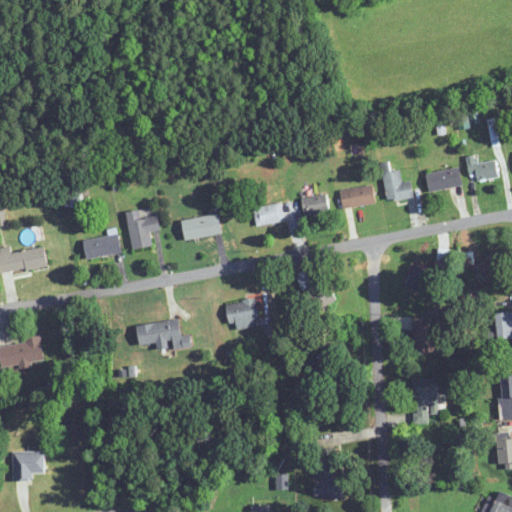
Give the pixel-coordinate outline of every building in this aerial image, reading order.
[(480,165),(475,155),(466,159),(473,175),(475,174),(480,183),(500,174),(493,159),(480,165)] [(415,196),(411,181),(403,183),(400,170),(392,172),(389,162),(381,163),(389,202),(415,196)] [(426,174),(430,192),(463,186),(460,167),(426,174)] [(344,209),(377,203),(373,185),(341,191),(344,209)] [(86,205),(84,188),(64,190),(65,207),(86,205)] [(302,199),(306,216),(331,210),(327,193),(302,199)] [(254,207),(256,225),(285,222),(283,204),(254,207)] [(134,249),(153,246),(151,232),(161,231),(158,216),(142,219),(141,210),(127,212),(134,249)] [(187,240),(222,234),(219,214),(183,221),(187,240)] [(85,238),(86,257),(121,255),(120,236),(85,238)] [(0,271),(47,268),(46,248),(12,251),(12,247),(0,247),(0,271)] [(506,277),(492,256),(477,266),(490,287),(506,277)] [(425,292),(432,272),(414,265),(407,286),(425,292)] [(296,275),(315,312),(337,300),(326,278),(312,285),(304,271),(296,275)] [(228,304),(233,331),(262,325),(256,298),(228,304)] [(511,311),(496,313),(498,339),(511,337),(511,311)] [(413,316),(413,353),(434,353),(434,316),(413,316)] [(138,325),(141,345),(157,342),(159,351),(173,348),(173,350),(193,347),(191,335),(182,336),(179,319),(138,325)] [(42,338),(0,343),(0,351),(2,367),(45,361),(42,338)] [(501,419),(511,419),(511,375),(500,375),(501,419)] [(439,413),(438,378),(414,379),(415,423),(429,423),(429,413),(439,413)] [(511,431),(497,434),(502,468),(511,466),(511,431)] [(322,481),(315,482),(317,499),(344,496),(338,448),(318,450),(322,481)] [(33,473),(46,473),(46,451),(14,451),(14,481),(33,481),(33,473)] [(486,511),(511,511),(511,497),(499,493),(496,500),(491,498),(486,511)]
